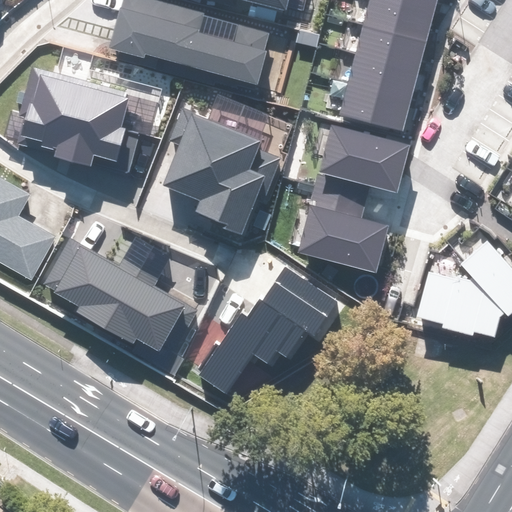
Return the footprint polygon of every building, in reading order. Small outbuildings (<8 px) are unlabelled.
[(175,0),(113,0),(102,40),(257,84),(274,23),(237,13),(232,31),(193,20),(197,6),(175,0)] [(359,0),(332,103),(388,117),(419,0),(359,0)] [(32,61),(13,130),(116,158),(127,121),(113,117),(121,85),(32,61)] [(186,108),(163,176),(206,190),(200,207),(241,220),(250,195),(264,199),(280,149),(248,139),(251,129),(186,108)] [(393,127),(314,111),(304,164),(321,168),(314,203),(294,199),(286,243),(365,258),(374,215),(354,211),(359,182),(381,186),(393,127)] [(0,246),(29,263),(52,225),(21,207),(32,190),(0,171),(0,246)] [(511,177),(497,202),(511,210),(511,177)] [(408,259),(395,311),(482,331),(490,299),(511,279),(511,277),(463,220),(431,248),(450,269),(408,259)] [(75,233),(48,284),(138,331),(135,338),(168,355),(198,298),(75,233)] [(225,294),(183,364),(223,387),(248,346),(259,352),(269,335),(279,341),(299,308),(313,317),(326,294),(281,268),(255,311),(225,294)]
